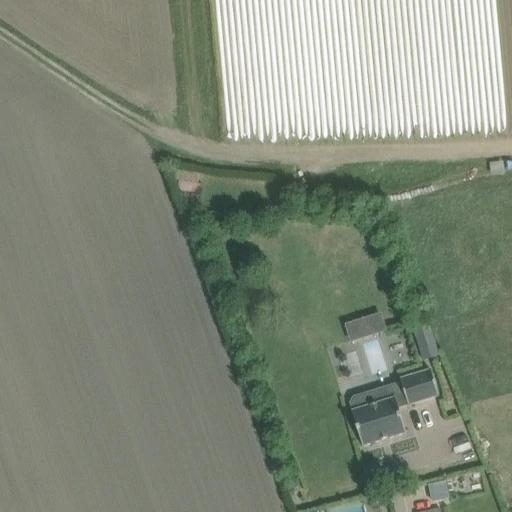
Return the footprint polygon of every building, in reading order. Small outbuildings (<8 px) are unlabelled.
[(176,171),(175,180),(180,181),(179,191),(202,194),(203,185),(199,184),(200,174),(176,171)] [(386,313),(350,321),(354,339),(390,331),(386,313)] [(414,329),(424,361),(440,356),(429,324),(414,329)] [(354,411),(353,412),(364,447),(407,433),(400,408),(409,405),(409,406),(440,396),(432,370),(401,379),(406,396),(397,399),(397,398),(373,405),(370,398),(365,395),(355,398),(352,403),(354,411)] [(446,482),(430,486),(434,502),(450,498),(446,482)]
